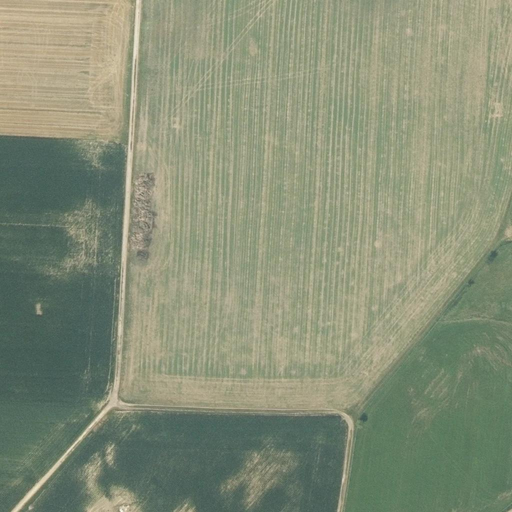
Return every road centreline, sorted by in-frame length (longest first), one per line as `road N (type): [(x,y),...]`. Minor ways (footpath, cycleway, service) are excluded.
road 1 (track): [(14,511),(114,403),(138,0)]
road 2 (track): [(353,418),(485,257),(511,196)]
road 3 (track): [(114,403),(353,418)]
